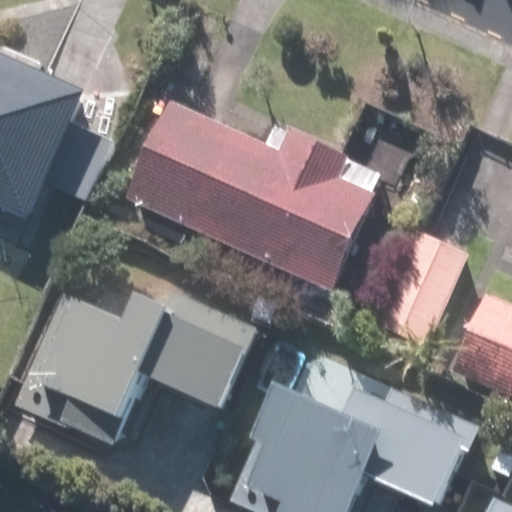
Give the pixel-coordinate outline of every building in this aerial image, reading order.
[(116,142),(97,133),(113,100),(0,45),(0,202),(51,228),(67,194),(86,204),(116,142)] [(284,120),(273,143),(187,103),(142,198),(348,294),(393,198),(384,194),(394,172),(284,120)] [(482,251),(427,226),(386,319),(441,344),(482,251)] [(155,316),(82,284),(28,402),(143,455),(175,385),(248,419),(282,346),(166,293),(155,316)] [(511,297),(497,291),(463,370),(511,391),(511,297)] [(294,367),(239,497),(272,511),(374,511),(391,474),(463,504),(494,432),(383,384),(375,402),(294,367)] [(511,511),(511,498),(507,497),(500,511),(511,511)] [(72,511),(52,504),(49,511),(22,511),(0,503),(0,511),(72,511)]
